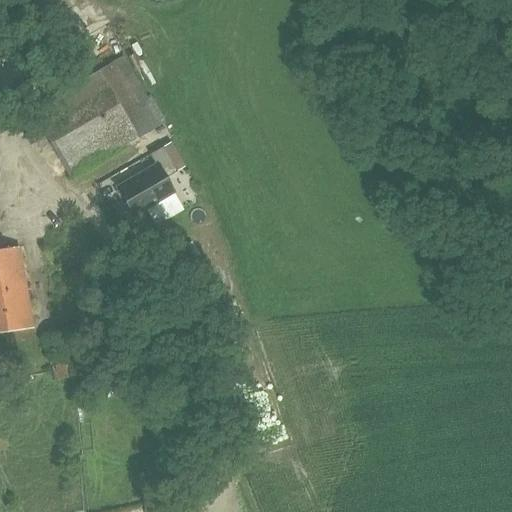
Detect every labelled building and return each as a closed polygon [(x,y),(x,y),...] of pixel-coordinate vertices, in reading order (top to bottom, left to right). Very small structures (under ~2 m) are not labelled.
[(122,56),(98,70),(138,138),(165,122),(149,95),(147,96),(122,56)] [(98,71),(30,111),(68,177),(136,137),(98,71)] [(148,153),(155,163),(116,186),(118,189),(115,190),(123,203),(126,202),(133,214),(172,191),(164,177),(176,170),(162,145),(148,153)] [(0,332),(32,327),(20,247),(0,249),(0,332)] [(157,264),(172,282),(191,270),(176,250),(157,264)] [(42,338),(56,380),(84,371),(70,329),(42,338)]
